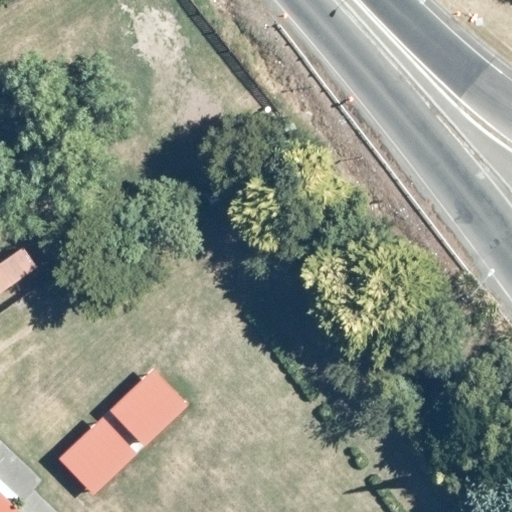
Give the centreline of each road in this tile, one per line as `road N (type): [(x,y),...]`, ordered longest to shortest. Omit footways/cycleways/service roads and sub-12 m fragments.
road 1 (trunk): [(511,248),(327,0)]
road 2 (trunk): [(369,0),(511,104)]
